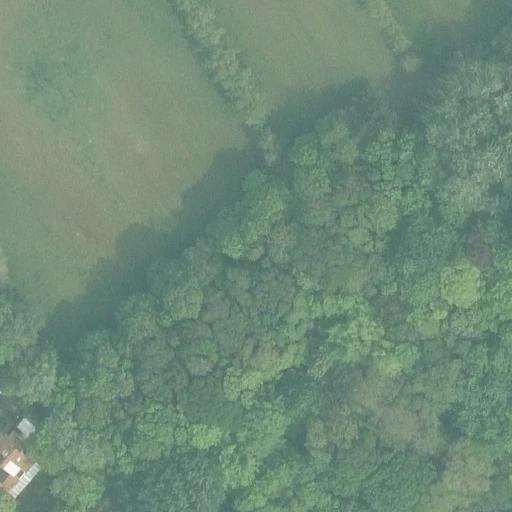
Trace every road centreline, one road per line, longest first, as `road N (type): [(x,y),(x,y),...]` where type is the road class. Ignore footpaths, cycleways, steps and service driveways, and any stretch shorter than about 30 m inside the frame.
road 1 (unknown): [(159,511),(281,379),(316,357),(511,102)]
road 2 (tertiary): [(300,337),(511,64)]
road 3 (tertiary): [(112,507),(300,337)]
road 4 (residential): [(112,507),(0,337)]
road 5 (unclassified): [(511,508),(365,397)]
